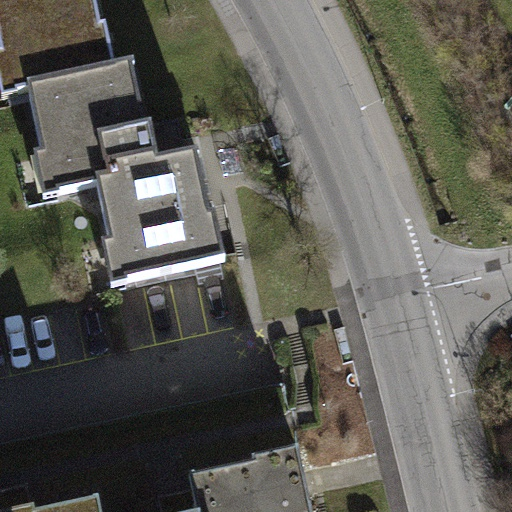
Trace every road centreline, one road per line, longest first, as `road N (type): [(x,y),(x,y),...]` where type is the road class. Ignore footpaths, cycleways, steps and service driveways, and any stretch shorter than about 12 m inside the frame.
road 1 (tertiary): [(274,0),(337,127),(399,299)]
road 2 (tertiary): [(399,299),(450,511)]
